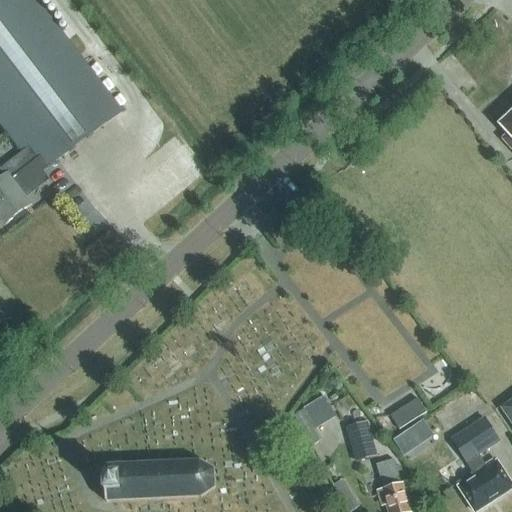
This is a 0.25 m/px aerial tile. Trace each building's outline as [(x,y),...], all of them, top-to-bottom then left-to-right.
[(35,0),(0,0),(0,122),(24,153),(0,170),(0,171),(5,178),(0,181),(0,218),(5,226),(31,206),(17,188),(38,172),(41,176),(122,114),(35,0)] [(511,118),(501,128),(508,136),(502,142),(511,153),(511,118)] [(287,414),(304,449),(319,441),(313,427),(332,418),(322,397),(287,414)] [(390,418),(399,431),(426,414),(417,400),(390,418)] [(474,511),(478,511),(511,489),(511,486),(494,460),(484,467),(478,457),(499,443),(483,420),(451,442),(473,475),(457,486),(474,511)] [(367,423),(348,429),(358,464),(377,458),(367,423)] [(413,452),(409,446),(402,436),(394,442),(405,457),(413,452)] [(409,511),(402,486),(401,486),(394,461),(376,466),(383,491),(383,492),(379,496),(381,504),(387,505),(388,511),(409,511)] [(196,464),(104,468),(106,503),(200,499),(214,492),(213,473),(196,464)] [(340,483),(333,487),(335,491),(343,487),(340,483)]
